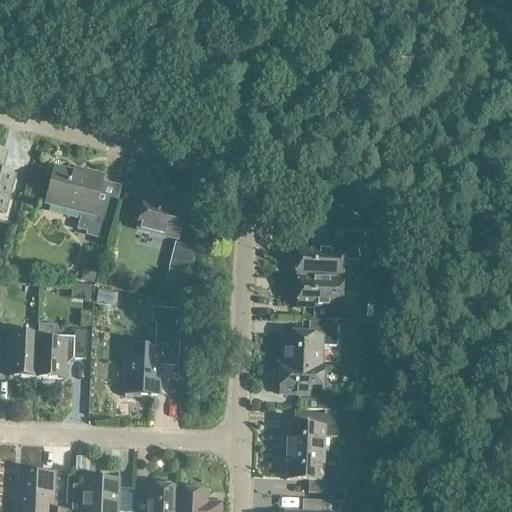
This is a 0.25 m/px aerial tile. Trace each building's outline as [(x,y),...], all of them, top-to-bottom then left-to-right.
[(0,155),(0,214),(4,215),(11,189),(0,186),(0,176),(5,157),(0,155)] [(54,170),(45,204),(81,214),(76,231),(103,238),(112,207),(95,203),(102,178),(84,173),(83,177),(54,170)] [(289,200),(276,199),(275,212),(288,213),(289,200)] [(144,201),(136,231),(177,241),(185,211),(144,201)] [(371,231),(336,230),(335,251),(297,249),(296,279),(298,279),(299,279),(341,281),(341,276),(345,276),(345,262),(358,262),(358,248),(370,248),(371,231)] [(171,304),(181,307),(197,250),(174,244),(162,289),(174,292),(171,304)] [(83,272),(81,280),(93,283),(95,272),(87,270),(83,272)] [(341,281),(299,279),(298,279),(297,308),(312,308),(312,320),(363,323),(364,311),(340,310),(340,305),(344,306),(345,284),(341,283),(341,281)] [(283,336),(281,365),(321,367),(321,347),(335,348),(336,324),(308,323),(308,335),(292,334),(292,336),(283,336)] [(39,326),(38,337),(36,380),(61,381),(65,377),(65,368),(74,360),(85,361),(86,332),(73,332),(74,338),(56,337),(57,327),(39,326)] [(36,380),(38,337),(23,336),(19,331),(0,330),(0,356),(2,357),(6,361),(5,374),(9,378),(36,380)] [(162,358),(162,350),(126,348),(125,365),(113,365),(113,376),(110,376),(110,384),(124,384),(123,395),(158,397),(160,358),(162,358)] [(321,367),(281,365),(280,365),(280,372),(278,372),(277,390),(279,390),(279,396),(305,397),(304,411),(325,412),(332,412),(334,388),(321,387),(322,367),(321,367)] [(337,417),(324,416),(311,416),(310,428),(287,427),(287,430),(282,430),(281,445),(287,445),(286,454),(322,456),(323,438),(336,439),(337,417)] [(322,456),(286,454),(286,463),(281,463),(280,478),(285,478),(285,481),(308,482),(307,495),(334,496),(335,474),(322,473),(322,456)] [(18,499),(17,511),(51,511),(53,476),(19,475),(17,499),(18,499)] [(116,511),(118,482),(83,481),(81,511),(116,511)] [(176,511),(178,492),(177,492),(177,489),(173,489),(170,485),(153,484),(151,488),(147,488),(146,511),(176,511)] [(178,492),(176,511),(220,511),(221,505),(205,504),(206,493),(178,492)] [(340,511),(341,503),(311,502),(310,511),(340,511)]
